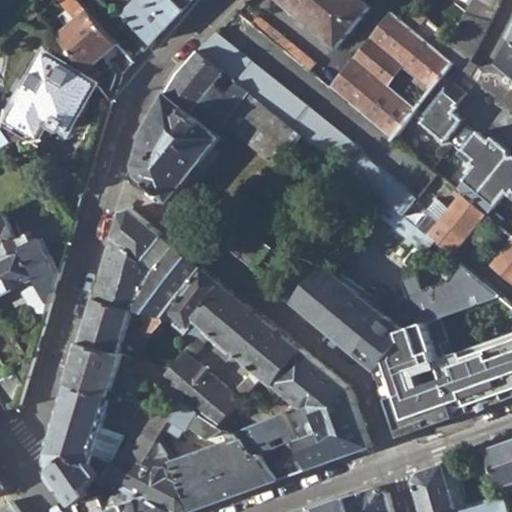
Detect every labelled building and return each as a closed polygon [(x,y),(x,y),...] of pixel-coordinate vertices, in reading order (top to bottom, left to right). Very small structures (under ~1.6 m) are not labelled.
[(40,0),(33,7),(57,34),(75,17),(67,6),(73,0),(40,0)] [(135,0),(121,14),(151,43),(184,9),(175,0),(135,0)] [(175,0),(184,9),(192,0),(175,0)] [(280,0),(338,47),(371,7),(362,0),(280,0)] [(455,63),(511,109),(511,74),(497,62),(479,68),(477,66),(477,65),(475,64),(474,63),(473,63),(472,63),(471,62),(501,0),(472,0),(453,39),(445,55),(455,63)] [(237,11),(315,75),(320,69),(256,16),(258,14),(244,3),(237,11)] [(406,23),(417,32),(428,19),(413,7),(406,23)] [(393,12),(332,88),(394,138),(414,114),(419,108),(388,83),(403,65),(434,89),(446,75),(455,63),(445,55),(429,42),(417,32),(406,23),(393,12)] [(439,28),(429,42),(445,55),(453,39),(439,28)] [(380,196),(404,214),(416,197),(360,152),(363,148),(217,31),(198,49),(250,92),(306,136),(315,144),(380,196)] [(511,31),(497,62),(511,74),(511,31)] [(165,92),(218,133),(225,124),(250,92),(198,49),(176,74),(165,92)] [(9,121),(44,141),(55,122),(69,129),(94,84),(44,55),(9,121)] [(88,69),(110,101),(119,75),(120,73),(104,55),(88,69)] [(419,108),(414,114),(446,140),(463,119),(455,112),(459,107),(457,105),(467,93),(446,75),(434,89),(419,108)] [(223,136),(218,133),(165,92),(144,131),(134,166),(139,176),(171,201),(223,136)] [(250,92),(225,124),(265,156),(290,154),(296,147),(297,147),(306,136),(250,92)] [(473,203),(510,157),(510,150),(494,137),(491,141),(479,132),(461,153),(477,166),(458,191),(461,193),(473,203)] [(315,144),(306,136),(297,147),(306,154),(315,144)] [(473,203),(487,214),(489,216),(508,192),(511,195),(511,157),(510,157),(473,203)] [(0,198),(0,217),(6,214),(39,196),(51,190),(41,178),(0,198)] [(51,190),(39,196),(48,207),(58,199),(51,190)] [(427,234),(453,255),(487,214),(473,203),(461,193),(427,234)] [(144,313),(163,319),(164,318),(170,311),(203,267),(131,208),(121,212),(95,298),(133,310),(144,313)] [(18,241),(6,214),(0,217),(0,247),(6,259),(24,250),(52,301),(60,272),(42,239),(34,242),(28,231),(21,235),(24,238),(18,241)] [(225,245),(254,269),(269,251),(239,228),(225,245)] [(511,238),(490,266),(511,282),(511,238)] [(0,262),(0,304),(5,313),(9,311),(0,295),(0,294),(22,283),(37,310),(49,310),(52,301),(24,250),(6,259),(0,262)] [(338,280),(346,270),(331,258),(296,301),(380,369),(405,340),(401,331),(408,329),(388,313),(385,318),(338,280)] [(420,274),(404,279),(421,324),(426,322),(499,295),(502,294),(463,263),(450,280),(425,289),(420,274)] [(203,267),(170,311),(177,317),(189,327),(190,328),(196,320),(198,319),(225,284),(203,267)] [(214,333),(248,360),(268,376),(276,382),(304,348),(225,284),(198,319),(204,324),(203,325),(193,339),(168,373),(159,385),(176,396),(182,400),(198,411),(220,424),(244,400),(194,356),(214,333)] [(82,342),(119,354),(133,310),(95,298),(82,342)] [(0,324),(1,327),(10,322),(5,313),(0,304),(0,324)] [(170,311),(164,318),(173,324),(177,317),(170,311)] [(163,319),(144,313),(143,319),(148,320),(124,355),(133,358),(145,342),(163,319)] [(193,339),(203,325),(196,320),(190,328),(189,327),(185,332),(193,339)] [(439,359),(426,322),(421,324),(408,329),(401,331),(405,340),(380,369),(403,435),(432,425),(435,423),(444,420),(511,396),(511,332),(453,354),(439,359)] [(122,364),(128,365),(133,358),(124,355),(119,354),(82,342),(70,381),(113,394),(122,364)] [(159,385),(168,373),(144,358),(152,347),(145,342),(133,358),(128,365),(159,385)] [(314,432),(301,438),(313,468),(375,445),(352,387),(304,348),(276,382),(303,403),(312,400),(319,416),(314,419),(312,424),(314,432)] [(248,396),(268,376),(248,360),(244,364),(254,373),(239,387),(248,396)] [(0,376),(0,400),(6,408),(22,405),(23,400),(3,375),(0,376)] [(104,426),(109,411),(113,394),(70,381),(49,453),(52,469),(75,455),(93,464),(101,472),(106,475),(120,482),(128,487),(144,462),(159,438),(165,428),(175,411),(165,408),(161,407),(122,468),(112,462),(113,459),(96,454),(104,426)] [(141,401),(113,394),(109,411),(133,419),(141,401)] [(176,396),(172,402),(178,407),(182,400),(176,396)] [(175,411),(165,428),(180,437),(185,428),(186,429),(190,424),(210,437),(225,427),(220,424),(198,411),(182,400),(178,407),(175,411)] [(172,402),(166,403),(165,408),(175,411),(178,407),(172,402)] [(243,432),(285,478),(313,468),(301,438),(288,412),(236,431),(243,432)] [(125,434),(104,426),(96,454),(113,459),(125,434)] [(234,440),(175,461),(183,471),(188,479),(187,481),(199,508),(285,478),(243,432),(236,431),(233,430),(234,440)] [(501,485),(511,480),(511,437),(488,446),(497,471),(501,485)] [(159,438),(144,462),(156,469),(158,466),(162,465),(169,452),(159,438)] [(478,477),(497,471),(488,446),(470,453),(478,477)] [(177,511),(128,487),(120,482),(111,502),(111,503),(116,501),(118,505),(104,511),(102,507),(105,506),(100,495),(81,500),(92,491),(89,486),(97,478),(101,482),(106,475),(101,472),(93,464),(75,455),(52,469),(77,503),(80,511),(177,511)] [(457,458),(448,460),(459,505),(475,501),(473,493),(467,495),(457,458)] [(424,511),(440,511),(459,505),(448,460),(423,469),(416,481),(424,511)] [(188,479),(183,471),(177,479),(171,475),(172,473),(168,468),(162,465),(158,466),(156,469),(144,462),(128,487),(177,511),(188,511),(199,508),(187,481),(188,479)] [(353,511),(393,511),(389,493),(377,487),(347,498),(353,511)] [(511,511),(508,495),(505,495),(494,498),(489,499),(475,501),(459,505),(440,511),(511,511)] [(353,511),(347,498),(318,508),(319,511),(353,511)] [(0,511),(20,511),(12,502),(0,510),(0,511)]
